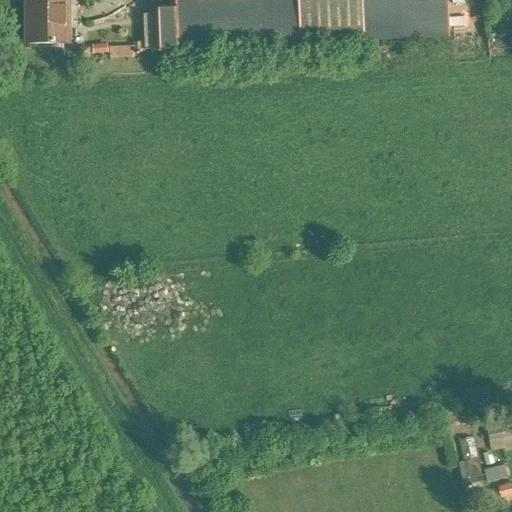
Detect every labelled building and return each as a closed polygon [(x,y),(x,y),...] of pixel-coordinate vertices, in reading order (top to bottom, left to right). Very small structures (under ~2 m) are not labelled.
[(25,0),(26,46),(69,46),(69,0),(25,0)] [(159,17),(147,18),(149,50),(160,49),(160,50),(364,42),(362,0),(297,0),(298,12),(159,17)] [(496,451),(506,446),(500,431),(490,436),(496,451)] [(459,462),(466,486),(483,481),(470,439),(461,442),(467,460),(459,462)] [(489,481),(506,477),(504,467),(486,471),(489,481)]
